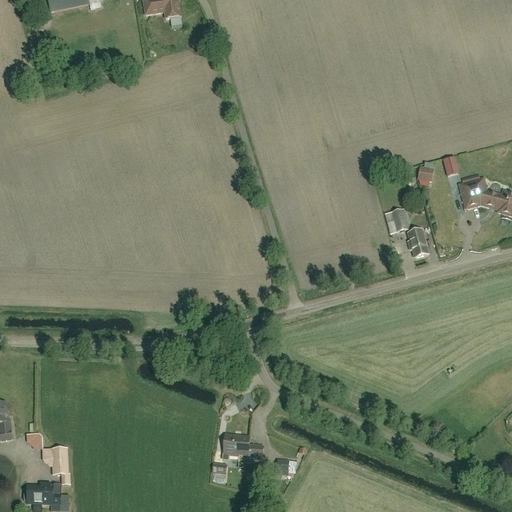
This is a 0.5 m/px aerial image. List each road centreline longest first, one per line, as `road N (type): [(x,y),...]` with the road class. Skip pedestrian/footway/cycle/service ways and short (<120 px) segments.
road 1 (unclassified): [(511,486),(283,394),(267,382),(248,325)]
road 2 (unclassified): [(217,42),(297,311)]
road 3 (unclassified): [(248,325),(142,347),(0,342)]
road 4 (unclassified): [(511,254),(297,311)]
